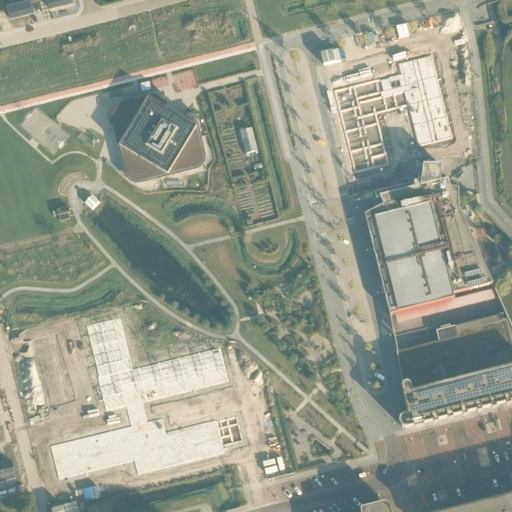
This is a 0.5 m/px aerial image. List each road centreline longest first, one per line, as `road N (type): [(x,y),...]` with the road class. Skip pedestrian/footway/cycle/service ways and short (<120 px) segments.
road 1 (tertiary): [(305,40),(275,48),(361,392),(385,423)]
road 2 (tertiary): [(385,423),(391,385),(305,40)]
road 3 (unknown): [(35,494),(237,449),(253,462),(262,511)]
road 4 (tertiary): [(305,40),(462,0)]
road 5 (residential): [(35,494),(0,350)]
